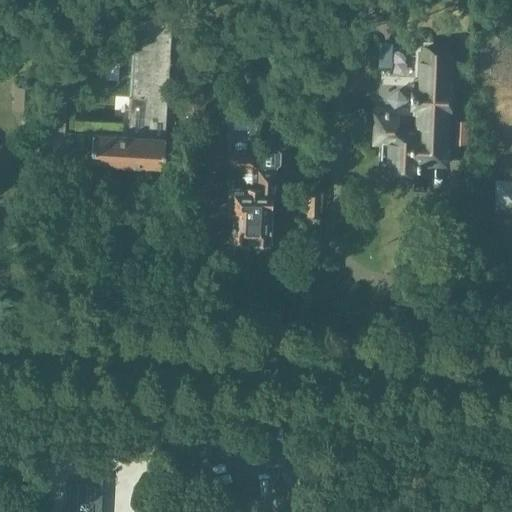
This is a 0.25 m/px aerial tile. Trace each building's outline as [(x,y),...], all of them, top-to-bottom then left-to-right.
[(91,165),(164,169),(166,139),(165,139),(172,22),(136,20),(131,99),(145,100),(142,138),(92,135),(91,165)] [(376,116),(375,144),(382,144),(381,163),(389,163),(389,174),(418,175),(418,170),(420,170),(420,164),(446,165),(447,136),(446,136),(447,114),(448,114),(449,86),(450,58),(450,50),(379,46),(376,112),(400,113),(399,132),(417,133),(417,135),(397,134),(398,117),(388,117),(388,114),(385,114),(385,116),(376,116)] [(46,108),(65,109),(67,71),(48,70),(46,108)] [(15,87),(14,109),(24,109),(24,111),(34,112),(35,88),(15,87)] [(200,103),(185,102),(184,117),(199,117),(200,103)] [(467,121),(456,121),(455,145),(467,146),(467,121)] [(246,169),(245,189),(230,189),(228,217),(233,217),(232,242),(270,243),(272,194),(276,194),(277,166),(280,164),(280,153),(277,148),(265,147),(261,151),(257,151),(257,140),(234,139),(233,150),(230,150),(229,168),(246,169)] [(198,144),(188,143),(187,154),(196,155),(198,144)] [(493,211),(511,211),(511,178),(494,179),(493,211)] [(309,194),(308,216),(320,217),(321,195),(309,194)] [(187,438),(187,457),(210,458),(210,438),(187,438)] [(99,511),(101,481),(68,479),(66,511),(99,511)]
